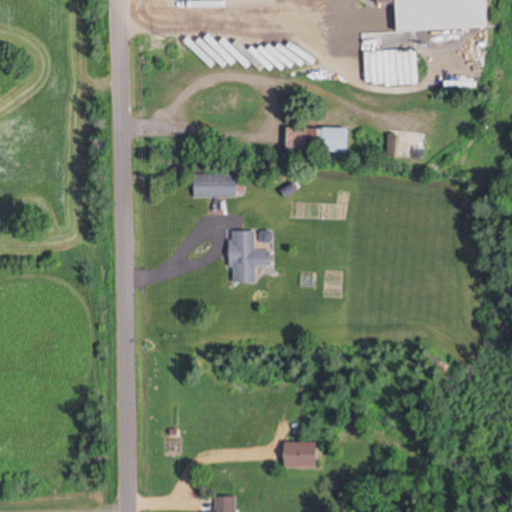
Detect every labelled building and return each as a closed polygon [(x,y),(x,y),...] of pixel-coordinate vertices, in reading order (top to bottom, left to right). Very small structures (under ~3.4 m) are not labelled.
[(398,0),(399,31),(490,28),(489,0),(398,0)] [(289,151),(351,153),(352,129),(290,127),(289,151)] [(239,197),(239,173),(195,173),(195,197),(239,197)] [(233,231),(233,283),(258,283),(258,266),(274,266),(274,251),(256,251),(256,231),(233,231)] [(289,475),(319,475),(319,441),(289,441),(289,475)] [(210,511),(237,511),(237,497),(217,497),(217,511),(211,511),(210,511)]
